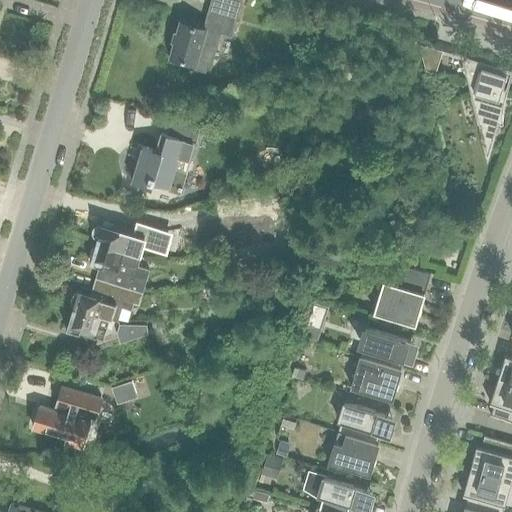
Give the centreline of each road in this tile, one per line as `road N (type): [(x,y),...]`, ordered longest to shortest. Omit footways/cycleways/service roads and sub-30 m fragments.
road 1 (residential): [(411,511),(511,191)]
road 2 (residential): [(0,313),(92,0)]
